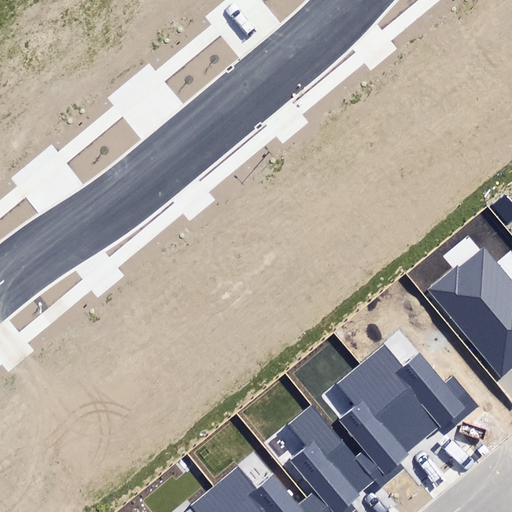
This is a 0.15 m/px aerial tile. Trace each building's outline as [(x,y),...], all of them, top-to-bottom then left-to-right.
[(511,282),(482,248),(459,267),(457,265),(427,291),(501,375),(511,365),(511,282)] [(358,362),(427,442),(440,431),(445,437),(481,406),(454,373),(445,380),(401,327),(358,362)] [(400,465),(427,442),(358,362),(335,382),(354,405),(338,418),(365,450),(355,459),(375,482),(380,488),(404,469),(400,465)] [(349,503),(375,482),(355,459),(310,406),(288,425),(305,446),(286,462),(312,492),(307,497),(318,511),(352,511),(355,510),(349,503)] [(214,486),(234,511),(318,511),(307,497),(298,505),(273,475),(257,488),(239,466),(214,486)] [(234,511),(214,486),(190,507),(194,511),(234,511)]
